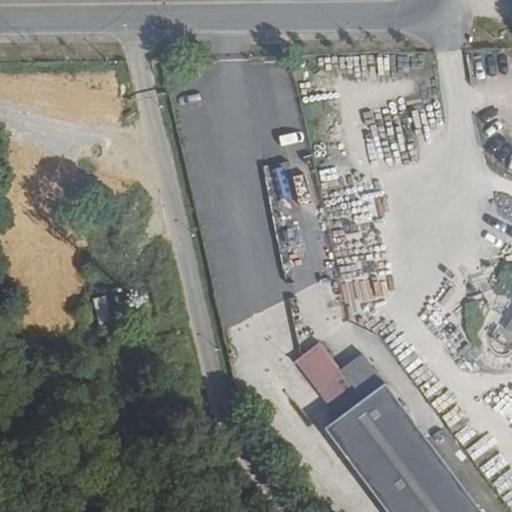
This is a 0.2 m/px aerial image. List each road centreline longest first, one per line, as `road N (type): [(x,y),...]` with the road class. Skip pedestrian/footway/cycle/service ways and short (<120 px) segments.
road 1 (unknown): [(353,511),(254,367),(247,329),(256,270),(229,19)]
road 2 (tertiary): [(433,0),(390,17),(0,22)]
road 3 (unknown): [(467,169),(469,209),(460,227),(420,245),(402,283),(406,301),(511,442)]
road 4 (unknown): [(430,4),(458,95),(467,169)]
